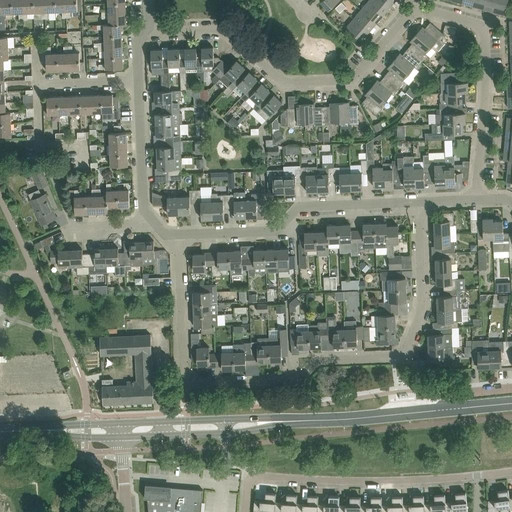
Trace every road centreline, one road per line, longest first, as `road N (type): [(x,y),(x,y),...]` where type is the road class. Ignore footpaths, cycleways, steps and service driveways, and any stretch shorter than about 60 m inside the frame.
road 1 (residential): [(475,200),(483,25),(417,7),(349,81),(286,84),(225,30),(148,31)]
road 2 (residential): [(178,234),(184,382),(294,380),(315,360),(403,357),(422,308),(418,202)]
road 3 (residential): [(245,511),(251,475),(390,480),(511,471)]
road 4 (residential): [(418,202),(298,205),(274,230),(178,234)]
road 5 (residential): [(150,218),(73,226),(39,141),(37,82)]
road 6 (secondary): [(121,436),(241,432),(313,419)]
road 7 (secondary): [(313,419),(120,423)]
road 8 (residential): [(150,218),(141,199),(138,79)]
road 9 (secondary): [(313,419),(441,409)]
